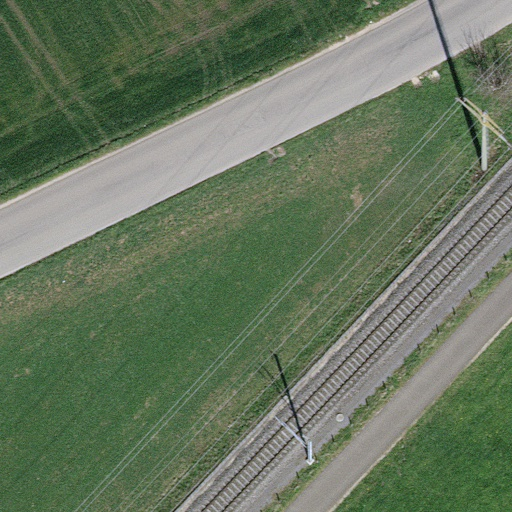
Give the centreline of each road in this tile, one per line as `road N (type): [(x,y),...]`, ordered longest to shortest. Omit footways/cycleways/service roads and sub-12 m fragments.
road 1 (unclassified): [(0,221),(442,0)]
road 2 (track): [(511,295),(312,511)]
